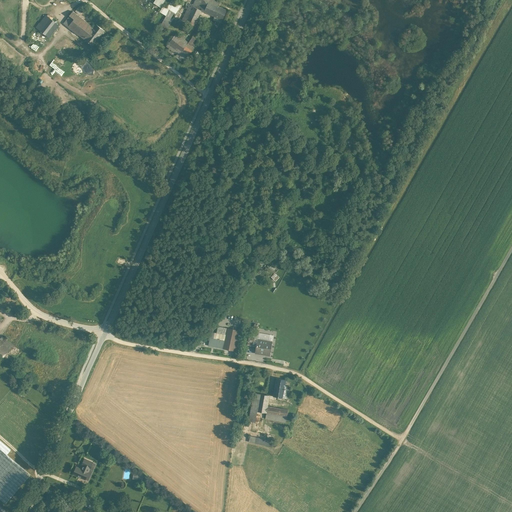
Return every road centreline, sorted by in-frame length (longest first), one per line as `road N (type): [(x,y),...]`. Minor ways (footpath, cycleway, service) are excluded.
road 1 (track): [(403,439),(292,372),(121,342),(48,318),(0,271)]
road 2 (tertiary): [(208,97),(69,412)]
road 3 (unclassified): [(355,511),(511,253)]
road 4 (residential): [(208,97),(85,0)]
